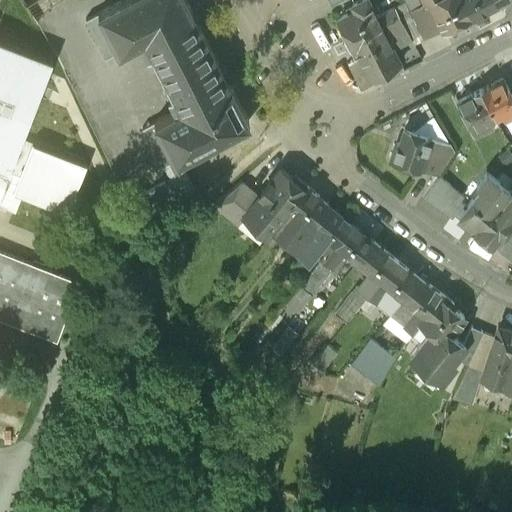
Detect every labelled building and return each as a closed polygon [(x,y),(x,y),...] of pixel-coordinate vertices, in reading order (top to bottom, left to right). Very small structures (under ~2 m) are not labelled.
[(26,0),(25,1),(37,19),(64,0),(26,0)] [(186,0),(115,0),(97,9),(117,49),(139,37),(146,52),(150,50),(171,91),(168,93),(175,107),(153,118),(173,157),(248,119),(228,80),(227,80),(191,11),(192,10),(186,0)] [(355,9),(338,18),(348,38),(396,14),(392,7),(375,16),(366,0),(359,0),(353,4),(355,9)] [(423,0),(424,1),(425,0),(429,0),(443,26),(457,19),(458,22),(472,15),(463,0),(423,0)] [(463,0),(472,15),(486,8),(485,7),(497,1),(496,0),(463,0)] [(405,1),(392,7),(396,14),(408,7),(405,1)] [(420,1),(408,7),(420,30),(423,36),(434,30),(420,1)] [(408,7),(396,14),(407,36),(420,30),(408,7)] [(117,49),(97,9),(86,16),(106,55),(117,49)] [(396,14),(348,38),(353,48),(355,47),(371,76),(399,61),(391,45),(407,36),(396,14)] [(50,56),(0,35),(0,198),(15,205),(22,187),(68,205),(86,160),(19,133),(50,56)] [(511,97),(501,76),(480,86),(493,113),(499,109),(504,119),(511,115),(511,97)] [(480,86),(456,98),(474,134),(490,127),(485,116),(493,113),(480,86)] [(173,157),(153,118),(142,124),(162,163),(173,157)] [(438,138),(404,126),(399,140),(394,142),(390,156),(420,166),(423,155),(432,158),(438,138)] [(195,151),(176,160),(180,169),(199,159),(195,151)] [(256,193),(241,211),(242,212),(236,220),(235,219),(235,220),(259,239),(276,219),(289,203),(306,183),(306,182),(294,173),(292,176),(278,165),(256,193)] [(463,192),(438,170),(422,194),(452,213),(455,210),(459,213),(467,203),(459,197),(463,192)] [(492,175),(483,186),(491,192),(494,187),(500,191),(505,185),(492,175)] [(170,176),(127,198),(136,217),(179,195),(170,176)] [(256,193),(239,179),(213,201),(235,219),(236,220),(242,212),(241,211),(256,193)] [(318,193),(306,183),(289,203),(297,209),(312,221),(327,202),(317,194),(318,193)] [(483,186),(481,185),(467,203),(459,213),(477,227),(477,228),(500,200),(491,192),(483,186)] [(500,200),(477,228),(477,227),(475,229),(490,241),(499,230),(502,233),(511,219),(511,218),(509,217),(511,213),(511,190),(510,189),(501,200),(500,200)] [(350,221),(327,202),(312,221),(327,234),(334,239),(350,221)] [(289,203),(276,219),(285,226),(295,214),(294,213),(297,209),(289,203)] [(373,239),(350,221),(334,239),(342,245),(357,258),(373,239)] [(511,229),(498,248),(511,259),(511,256),(511,229)] [(324,237),(323,236),(313,248),(321,255),(334,239),(327,234),(324,237)] [(334,239),(321,255),(330,263),(340,250),(339,249),(342,245),(334,239)] [(395,257),(373,239),(357,258),(372,270),(380,276),(395,257)] [(79,278),(0,246),(0,311),(56,335),(79,278)] [(418,275),(395,257),(380,276),(387,282),(384,286),(386,287),(381,293),(395,304),(418,275)] [(368,273),(353,291),(351,290),(334,311),(345,320),(354,309),(380,276),(372,270),(369,274),(368,273)] [(395,304),(392,307),(405,318),(403,321),(412,329),(420,319),(442,292),(430,282),(428,284),(418,275),(395,304)] [(380,276),(354,309),(362,315),(375,299),(376,300),(381,293),(386,287),(384,286),(387,282),(380,276)] [(442,292),(420,319),(430,327),(417,343),(425,349),(431,354),(450,331),(464,314),(452,304),(454,301),(442,292)] [(511,326),(498,322),(495,333),(482,369),(481,373),(511,383),(511,326)] [(469,323),(461,340),(463,343),(453,355),(466,360),(481,328),(469,323)] [(495,333),(481,328),(466,363),(482,369),(495,333)] [(450,331),(431,354),(425,349),(417,359),(441,379),(454,363),(449,360),(453,355),(463,343),(461,340),(450,331)] [(369,336),(349,361),(361,371),(382,346),(369,336)] [(327,342),(311,361),(321,369),(336,350),(327,342)] [(34,388),(0,374),(0,433),(14,438),(34,388)]
